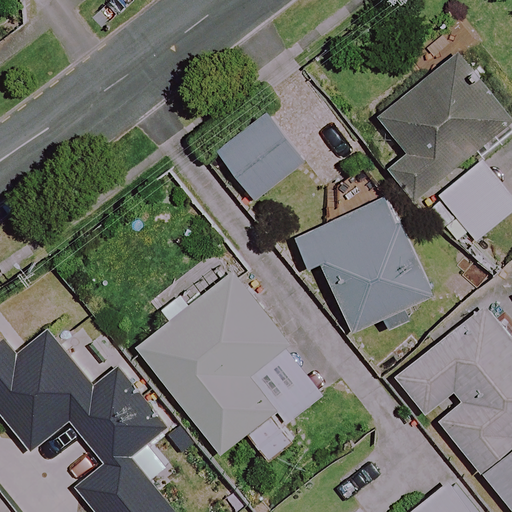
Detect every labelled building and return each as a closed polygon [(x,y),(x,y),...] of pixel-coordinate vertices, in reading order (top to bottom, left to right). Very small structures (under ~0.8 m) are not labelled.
[(510,123),(455,56),(383,115),(411,149),(392,165),(419,198),(510,123)] [(307,162),(271,113),(222,149),(257,198),(307,162)] [(473,230),(481,240),(511,213),(511,190),(484,158),(429,205),(459,241),(473,230)] [(438,293),(391,195),(303,238),(316,265),(325,260),(359,331),(438,293)] [(328,393),(238,275),(145,346),(224,450),(249,431),(272,461),(299,440),(287,424),(328,393)] [(511,334),(486,303),(404,369),(511,502),(511,334)] [(96,388),(51,334),(21,358),(8,342),(0,348),(0,404),(31,442),(96,388)] [(166,423),(122,370),(73,411),(116,464),(166,423)] [(177,511),(131,454),(82,494),(96,511),(177,511)] [(480,511),(454,479),(413,511),(480,511)]
